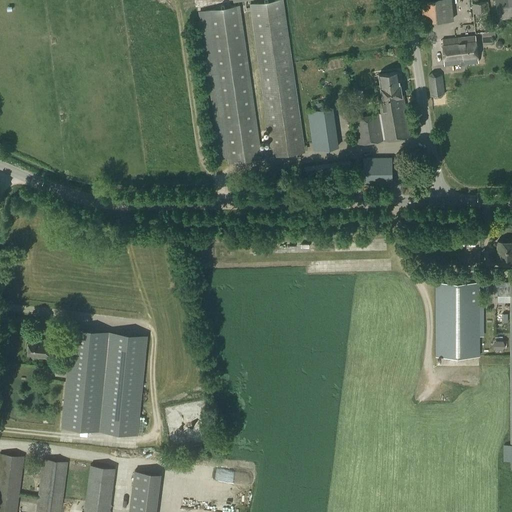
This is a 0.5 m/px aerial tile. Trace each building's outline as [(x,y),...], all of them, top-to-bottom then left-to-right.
[(238,6),(199,12),(221,159),(228,158),(228,163),(305,152),(281,0),(278,0),(249,5),(271,148),(260,150),(238,6)] [(448,0),(420,0),(423,23),(450,21),(448,0)] [(511,0),(495,0),(497,20),(511,18),(511,0)] [(488,2),(472,3),(474,33),(481,33),(482,37),(495,36),(494,25),(490,25),(488,2)] [(475,36),(442,40),(444,66),(477,62),(475,36)] [(379,113),(354,117),(358,144),(410,136),(404,94),(402,95),(402,92),(404,90),(403,86),(401,85),(399,71),(379,74),(381,91),(377,91),(378,98),(377,99),(379,113)] [(432,72),(428,76),(431,96),(434,99),(440,98),(444,94),(442,74),(438,71),(432,72)] [(332,107),(307,110),(313,150),(338,147),(332,107)] [(392,157),(364,158),(364,185),(392,184),(392,157)] [(350,160),(304,167),(306,177),(352,170),(350,160)] [(511,240),(498,241),(498,263),(511,262),(511,240)] [(479,282),(436,283),(436,356),(479,356),(479,331),(483,331),(483,310),(479,310),(479,282)] [(511,455),(511,282),(497,282),(498,295),(498,310),(508,310),(508,303),(511,303),(511,455)] [(71,330),(61,428),(137,435),(147,337),(71,330)] [(27,345),(26,350),(28,351),(27,355),(34,355),(33,356),(48,358),(50,341),(40,340),(40,341),(29,340),(28,344),(27,345)] [(0,453),(0,511),(16,511),(24,456),(0,453)] [(43,459),(35,511),(61,511),(68,462),(43,459)] [(90,462),(84,511),(110,511),(116,466),(90,462)] [(133,470),(127,511),(155,511),(161,474),(133,470)]
